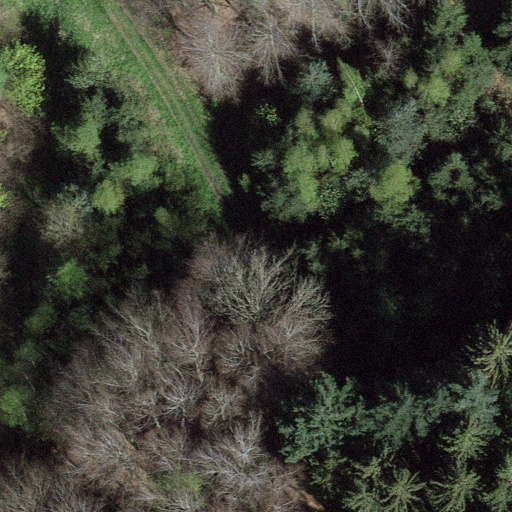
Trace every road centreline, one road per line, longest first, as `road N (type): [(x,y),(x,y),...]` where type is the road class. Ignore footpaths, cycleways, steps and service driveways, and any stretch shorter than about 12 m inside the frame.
road 1 (track): [(110,0),(222,179),(275,307),(285,467),(275,511)]
road 2 (track): [(58,0),(39,251),(0,437)]
